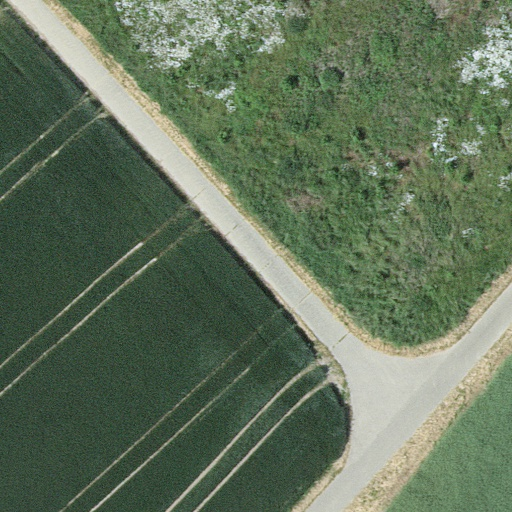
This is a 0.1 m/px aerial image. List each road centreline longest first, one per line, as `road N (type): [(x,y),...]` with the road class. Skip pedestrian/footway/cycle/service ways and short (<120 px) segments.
road 1 (track): [(412,414),(28,0)]
road 2 (track): [(511,307),(327,511)]
